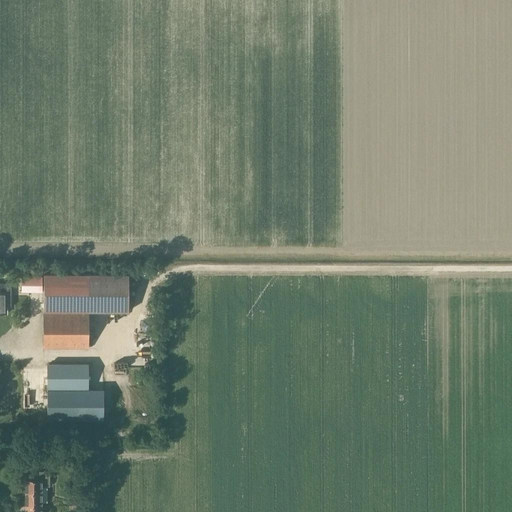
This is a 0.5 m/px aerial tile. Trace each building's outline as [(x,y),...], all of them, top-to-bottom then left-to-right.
[(128,274),(43,274),(43,311),(128,311),(128,274)] [(21,291),(41,291),(41,277),(21,277),(21,291)] [(0,312),(6,312),(6,304),(11,304),(11,286),(0,285),(0,312)] [(88,348),(88,313),(43,313),(43,348),(88,348)] [(47,387),(87,387),(87,364),(47,364),(47,387)] [(87,387),(47,387),(47,419),(103,419),(103,389),(87,389),(87,387)] [(41,493),(41,486),(50,486),(50,471),(39,471),(39,479),(25,480),(25,493),(41,493)] [(25,506),(41,506),(41,493),(25,493),(25,506)] [(69,505),(69,511),(81,511),(81,495),(74,495),(74,505),(69,505)]
